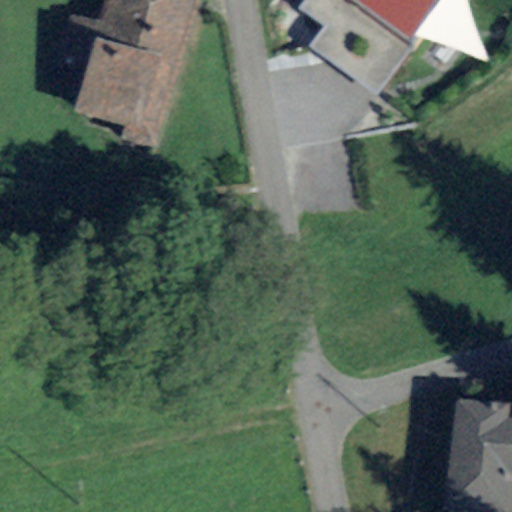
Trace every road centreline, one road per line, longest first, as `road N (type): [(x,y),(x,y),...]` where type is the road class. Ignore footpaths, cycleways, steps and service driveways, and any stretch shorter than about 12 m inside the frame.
road 1 (residential): [(330,511),(242,0)]
road 2 (track): [(313,416),(511,354)]
